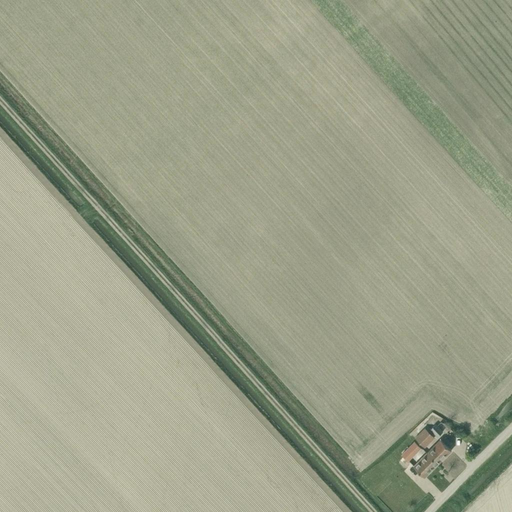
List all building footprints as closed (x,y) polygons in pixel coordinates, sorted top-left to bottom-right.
[(443,431),(436,424),(430,429),(438,436),(443,431)] [(425,427),(415,437),(424,447),(425,448),(435,437),(425,427)] [(441,439),(427,452),(438,463),(452,450),(441,439)] [(415,441),(408,447),(415,454),(421,448),(415,441)] [(432,470),(438,463),(427,452),(414,466),(422,474),(425,477),(432,470)]
